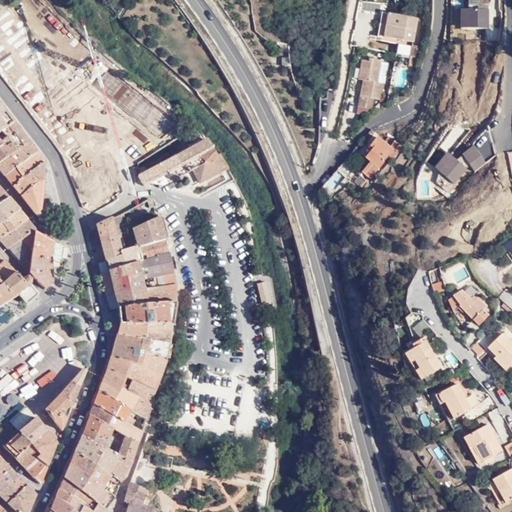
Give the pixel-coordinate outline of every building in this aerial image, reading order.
[(41,67),(15,87),(29,105),(92,56),(34,0),(25,0),(0,19),(0,49),(12,40),(41,67)] [(378,12),(380,3),(361,0),(360,9),(378,12)] [(482,0),(469,0),(469,11),(463,11),(463,30),(489,30),(489,7),(482,7),(482,0)] [(384,37),(389,14),(382,12),(378,36),(384,37)] [(417,19),(389,14),(384,37),(413,42),(417,19)] [(420,58),(422,47),(412,45),(410,56),(420,58)] [(420,58),(410,56),(409,66),(418,67),(420,58)] [(384,84),(377,83),(381,61),(369,59),(368,62),(365,61),(361,81),(363,81),(358,107),(371,110),(374,99),(381,101),(384,84)] [(94,132),(117,161),(175,124),(106,69),(68,99),(94,132)] [(85,139),(59,106),(40,121),(66,153),(85,139)] [(0,108),(0,132),(12,124),(0,108)] [(12,124),(0,132),(0,144),(10,155),(26,143),(12,124)] [(187,144),(191,149),(201,144),(191,130),(182,135),(187,144)] [(362,172),(371,179),(395,148),(402,153),(405,147),(399,144),(399,143),(392,139),(389,137),(385,143),(377,137),(370,145),(369,144),(361,154),(366,157),(365,158),(370,162),(362,172)] [(162,186),(164,186),(193,171),(189,163),(199,157),(213,149),(207,141),(201,144),(191,149),(170,161),(138,177),(144,187),(150,184),(160,186),(162,186)] [(10,155),(0,162),(0,173),(3,178),(35,154),(26,143),(10,155)] [(0,144),(0,162),(10,155),(0,144)] [(191,149),(187,144),(167,155),(170,161),(191,149)] [(200,183),(227,169),(219,155),(217,156),(213,149),(199,157),(189,163),(193,171),(200,183)] [(434,167),(437,169),(449,154),(446,152),(434,167)] [(35,154),(3,178),(12,188),(43,165),(43,164),(35,154)] [(436,182),(448,192),(469,165),(463,156),(456,160),(449,154),(437,169),(439,171),(443,174),(436,182)] [(356,167),(344,158),(333,171),(337,175),(340,171),(348,177),(356,167)] [(43,165),(12,188),(20,198),(37,182),(43,186),(43,165)] [(37,182),(20,198),(35,217),(39,217),(43,186),(37,182)] [(0,225),(17,211),(7,200),(0,205),(0,225)] [(149,209),(155,208),(154,202),(147,200),(146,200),(148,207),(149,209)] [(0,238),(26,219),(17,211),(0,225),(0,238)] [(96,226),(100,244),(116,236),(129,230),(121,212),(96,226)] [(138,247),(164,240),(158,218),(133,229),(138,247)] [(0,244),(5,250),(36,228),(26,219),(0,238),(0,244)] [(19,264),(29,262),(36,228),(5,250),(19,264)] [(29,262),(50,260),(50,259),(51,244),(51,242),(36,228),(29,262)] [(100,244),(105,261),(122,253),(116,236),(100,244)] [(136,264),(168,255),(164,240),(138,247),(122,253),(105,261),(108,273),(136,264)] [(51,244),(50,259),(54,260),(54,258),(61,259),(56,246),(51,244)] [(117,308),(174,306),(174,298),(174,284),(168,255),(136,264),(140,279),(142,279),(143,279),(145,291),(144,291),(113,295),(117,308)] [(51,282),(50,260),(29,262),(19,264),(43,289),(51,282)] [(108,273),(113,295),(144,291),(142,279),(140,279),(136,264),(108,273)] [(463,265),(450,271),(455,280),(467,275),(463,265)] [(25,285),(12,271),(0,280),(0,306),(17,295),(25,305),(36,295),(27,283),(25,285)] [(436,281),(432,294),(441,289),(438,280),(436,281)] [(436,281),(428,284),(432,294),(436,281)] [(267,304),(263,284),(255,285),(259,306),(267,304)] [(463,287),(445,298),(451,306),(447,311),(456,317),(464,310),(478,321),(487,315),(484,308),(487,304),(475,295),(472,298),(463,287)] [(119,324),(171,329),(174,306),(117,308),(119,324)] [(418,315),(408,324),(415,333),(426,324),(418,315)] [(116,335),(168,346),(169,341),(171,329),(119,324),(116,335)] [(467,346),(478,335),(471,328),(460,337),(467,346)] [(492,354),(505,364),(511,357),(511,339),(501,329),(484,346),(492,354)] [(421,332),(410,339),(411,343),(402,349),(416,375),(438,362),(421,332)] [(139,354),(163,360),(168,346),(116,335),(110,357),(136,366),(139,354)] [(128,414),(144,421),(145,420),(149,420),(156,395),(152,394),(163,360),(139,354),(136,366),(110,357),(105,371),(97,393),(128,414)] [(502,368),(505,364),(492,354),(490,357),(502,368)] [(76,362),(69,369),(76,377),(83,370),(76,362)] [(72,383),(80,388),(87,372),(84,370),(80,374),(72,383)] [(451,382),(428,393),(442,419),(464,407),(451,382)] [(62,394),(72,406),(80,388),(72,383),(70,385),(62,394)] [(92,407),(123,423),(128,414),(97,393),(92,407)] [(46,411),(49,415),(62,432),(72,406),(62,394),(52,404),(51,403),(48,407),(46,409),(47,410),(46,411)] [(111,431),(137,444),(141,433),(123,423),(92,407),(88,418),(111,431)] [(31,423),(36,420),(25,409),(10,423),(20,433),(31,423)] [(79,439),(101,450),(111,431),(88,418),(79,439)] [(45,467),(46,468),(56,445),(47,433),(36,419),(36,420),(31,423),(20,433),(27,446),(36,457),(45,467)] [(483,422),(458,435),(471,462),(496,450),(483,422)] [(101,450),(130,464),(137,444),(111,431),(101,450)] [(27,446),(20,433),(11,439),(1,447),(14,460),(27,446)] [(74,453),(119,483),(130,464),(101,450),(79,439),(74,453)] [(511,440),(503,445),(508,455),(511,452),(511,440)] [(14,460),(24,469),(36,457),(27,446),(14,460)] [(69,465),(113,499),(119,483),(74,453),(69,465)] [(24,469),(33,478),(45,467),(36,457),(24,469)] [(0,478),(8,470),(2,463),(0,464),(0,478)] [(64,479),(104,511),(111,502),(113,499),(69,465),(64,479)] [(39,484),(46,468),(45,467),(33,478),(39,484)] [(511,472),(510,468),(486,480),(498,505),(511,498),(511,472)] [(0,493),(16,478),(8,470),(0,478),(0,493)] [(0,498),(6,504),(24,487),(16,478),(0,493),(0,498)] [(56,498),(73,511),(102,511),(104,511),(64,479),(56,498)] [(153,511),(143,507),(144,499),(147,492),(129,483),(123,502),(128,504),(125,511),(153,511)] [(27,511),(34,497),(24,487),(6,504),(14,511),(27,511)] [(51,511),(73,511),(56,498),(51,511)] [(328,511),(329,507),(324,506),(324,505),(311,503),(309,505),(309,507),(311,509),(322,511),(321,511),(328,511)]
